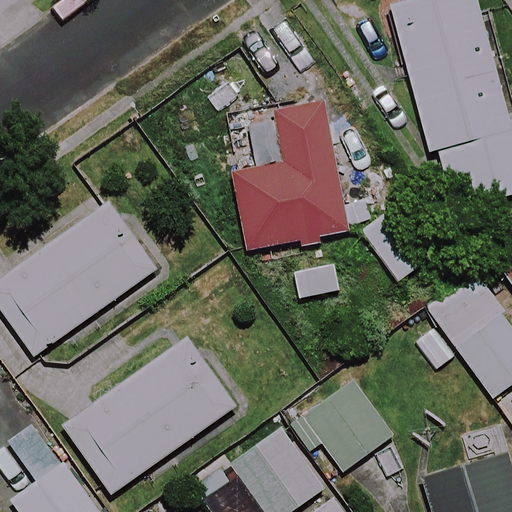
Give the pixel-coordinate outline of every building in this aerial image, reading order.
[(511,123),(506,125),(471,0),(432,0),(388,12),(428,155),(441,151),(458,213),(511,198),(511,123)] [(317,108),(271,120),(230,130),(242,176),(229,179),(248,255),(347,230),(317,108)] [(155,272),(110,209),(0,285),(0,308),(34,357),(155,272)] [(511,250),(492,266),(511,291),(511,250)] [(339,294),(334,267),(290,275),(294,302),(339,294)] [(439,328),(416,344),(437,373),(460,357),(490,399),(511,382),(511,331),(474,278),(427,312),(439,328)] [(228,409),(179,342),(65,427),(115,493),(228,409)] [(389,437),(349,381),(299,418),(339,473),(389,437)] [(275,421),(186,483),(206,511),(210,511),(243,490),(258,511),(292,511),(323,491),(275,421)] [(511,511),(511,496),(499,455),(419,480),(429,511),(511,511)] [(94,511),(64,466),(10,502),(16,511),(94,511)]
